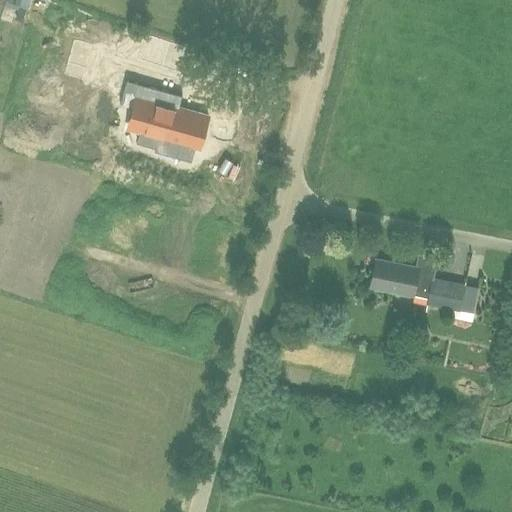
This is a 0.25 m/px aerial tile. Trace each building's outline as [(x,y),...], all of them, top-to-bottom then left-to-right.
[(161,68),(169,43),(146,35),(138,60),(161,68)] [(82,80),(92,45),(74,40),(64,75),(82,80)] [(208,117),(179,108),(182,95),(126,80),(120,105),(133,108),(129,124),(141,127),(136,143),(155,148),(154,151),(175,157),(180,142),(200,148),(208,117)] [(161,172),(164,156),(129,151),(126,167),(161,172)] [(370,286),(413,295),(413,294),(427,296),(426,302),(453,307),(452,316),(471,320),(477,288),(433,279),(437,258),(418,254),(416,267),(376,258),(370,286)]
